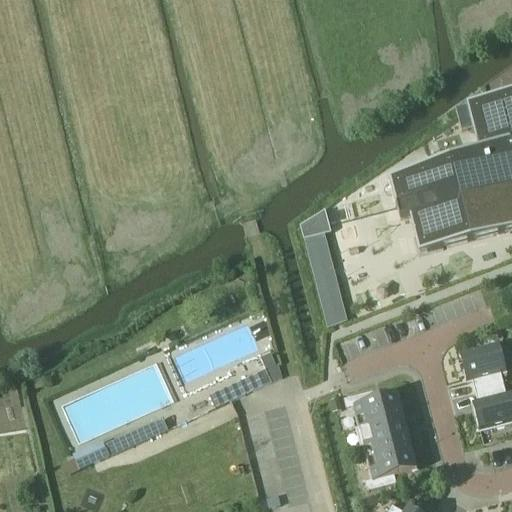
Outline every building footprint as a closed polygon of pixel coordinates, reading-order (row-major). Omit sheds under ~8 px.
[(478,153),(389,182),(401,229),(412,226),(419,256),(511,232),(511,95),(488,102),(467,107),(470,120),(471,122),(478,153)] [(471,122),(470,120),(467,109),(454,112),(457,125),(460,135),(473,132),(471,122)] [(330,205),(336,226),(375,214),(369,193),(330,205)] [(325,215),(300,230),(303,244),(325,238),(331,237),(327,223),(325,215)] [(325,238),(303,244),(327,331),(347,324),(325,238)] [(472,386),(475,396),(504,388),(501,377),(505,376),(499,350),(460,359),(465,378),(468,387),(472,386)] [(265,372),(275,368),(271,357),(260,361),(265,372)] [(278,367),(265,372),(271,386),(282,381),(278,367)] [(265,372),(246,381),(252,394),(271,386),(265,372)] [(245,398),(239,384),(209,398),(215,411),(245,398)] [(504,388),(475,396),(477,406),(472,407),(479,434),(511,425),(511,402),(511,398),(506,400),(504,388)] [(394,479),(400,477),(416,473),(397,398),(374,403),(372,395),(343,403),(346,412),(353,410),(359,431),(355,432),(360,451),(364,450),(372,483),(365,485),(367,494),(396,487),(394,479)] [(337,401),(331,403),(333,414),(334,415),(342,413),(339,404),(339,401),(337,401)] [(79,473),(109,459),(103,445),(72,459),(74,462),(79,473)] [(74,462),(65,466),(71,478),(79,474),(79,473),(74,462)] [(377,498),(364,501),(367,510),(380,506),(377,498)]
